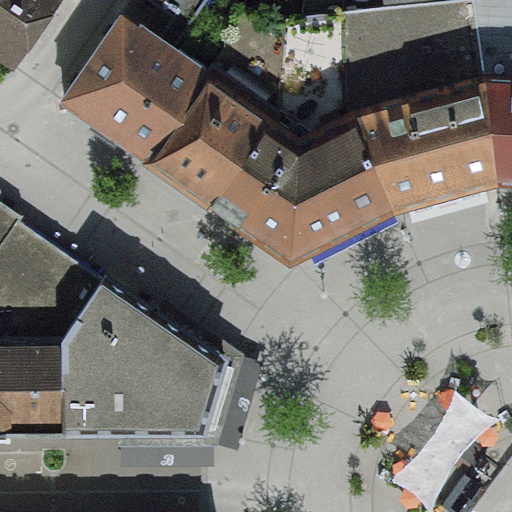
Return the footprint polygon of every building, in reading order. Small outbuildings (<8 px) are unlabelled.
[(0,0),(0,62),(9,69),(57,0),(0,0)] [(191,0),(168,0),(170,1),(154,26),(124,6),(68,92),(144,140),(199,55),(168,36),(191,0)] [(226,0),(222,30),(199,55),(144,140),(208,189),(269,98),(278,0),(226,0)] [(278,0),(269,98),(208,189),(284,242),(388,189),(341,95),(339,0),(278,0)] [(339,0),(341,95),(388,189),(489,161),(468,0),(339,0)] [(511,0),(468,0),(489,161),(511,161),(511,0)] [(0,321),(59,322),(100,264),(0,186),(0,321)] [(200,430),(200,378),(221,340),(106,257),(100,264),(59,322),(59,409),(59,430),(200,430)] [(0,408),(59,409),(59,322),(0,321),(0,408)]
